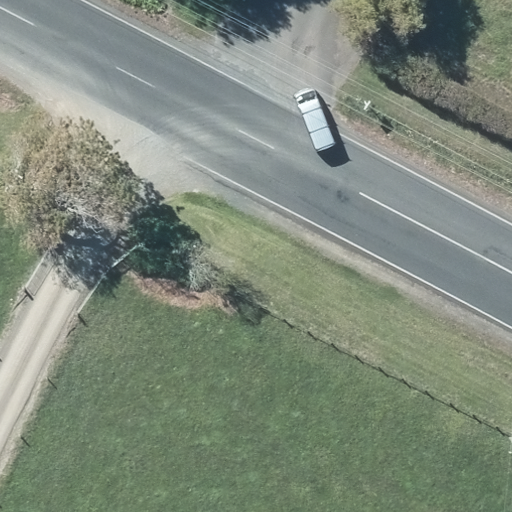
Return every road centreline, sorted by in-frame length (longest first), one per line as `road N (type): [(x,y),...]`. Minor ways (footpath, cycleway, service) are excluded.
road 1 (tertiary): [(511,275),(239,131)]
road 2 (tertiary): [(239,131),(0,11)]
road 3 (unclassified): [(239,131),(320,0)]
